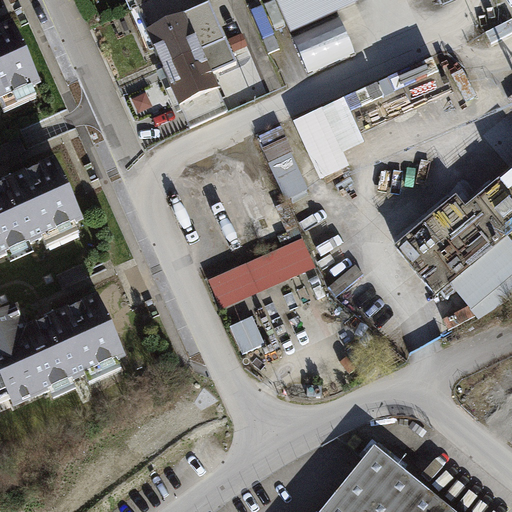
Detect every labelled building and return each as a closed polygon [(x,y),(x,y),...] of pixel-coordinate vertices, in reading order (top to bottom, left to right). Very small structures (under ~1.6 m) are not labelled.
[(123,0),(170,110),(218,90),(209,70),(248,53),(228,6),(188,23),(178,0),(123,0)] [(353,0),(274,0),(288,31),(354,3),(353,0)] [(312,70),(352,51),(337,18),(296,38),(312,70)] [(0,97),(36,81),(10,25),(0,29),(0,97)] [(440,61),(296,118),(322,182),(352,170),(347,155),(369,146),(364,134),(454,98),(440,61)] [(288,201),(312,191),(285,126),(261,137),(288,201)] [(0,249),(75,218),(49,157),(0,178),(0,249)] [(453,204),(395,251),(434,299),(511,235),(511,175),(463,215),(453,204)] [(223,311),(320,271),(306,239),(210,280),(223,311)] [(119,355),(93,293),(23,322),(12,298),(0,302),(0,396),(3,403),(119,355)] [(245,354),(267,345),(256,317),(234,326),(245,354)] [(453,511),(408,475),(377,449),(361,468),(325,511),(453,511)]
